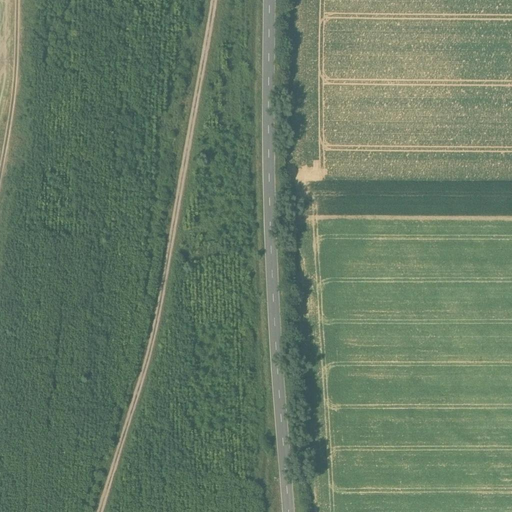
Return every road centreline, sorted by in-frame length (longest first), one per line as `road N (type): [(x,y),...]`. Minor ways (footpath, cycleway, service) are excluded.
road 1 (track): [(214,0),(154,337),(103,511)]
road 2 (track): [(18,0),(13,127),(0,195)]
